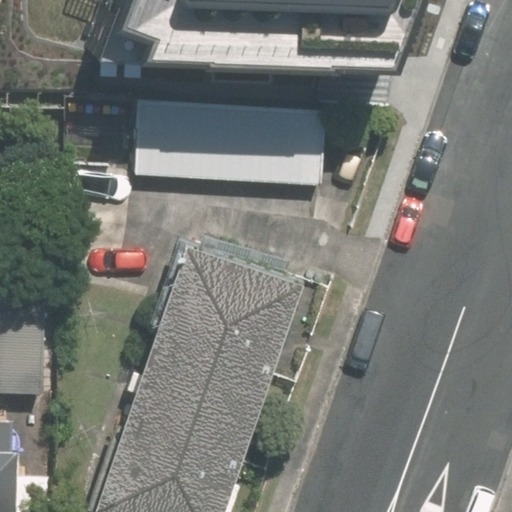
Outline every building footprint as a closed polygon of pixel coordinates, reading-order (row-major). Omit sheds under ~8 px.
[(88,0),(75,41),(381,53),(400,0),(88,0)] [(329,106),(136,99),(133,176),(326,183),(329,106)] [(87,511),(217,511),(295,289),(179,248),(87,511)] [(0,392),(40,393),(45,272),(0,271),(0,392)] [(0,511),(44,511),(46,475),(19,473),(19,449),(13,449),(14,421),(0,420),(0,511)]
